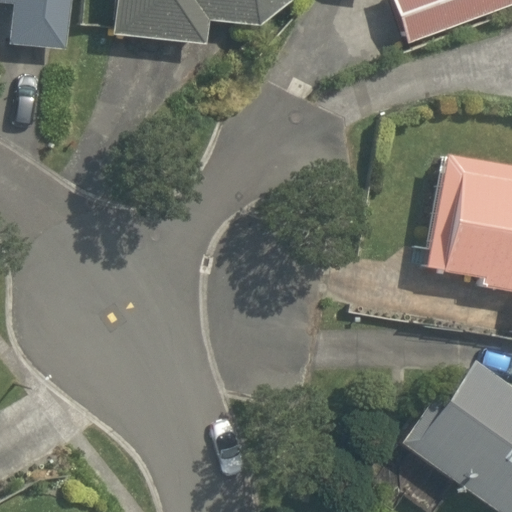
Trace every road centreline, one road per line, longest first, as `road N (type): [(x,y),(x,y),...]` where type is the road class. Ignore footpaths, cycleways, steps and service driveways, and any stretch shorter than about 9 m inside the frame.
road 1 (residential): [(120,310),(226,193),(306,126),(511,56)]
road 2 (residential): [(120,310),(162,367),(213,511)]
road 3 (residential): [(0,206),(120,310)]
